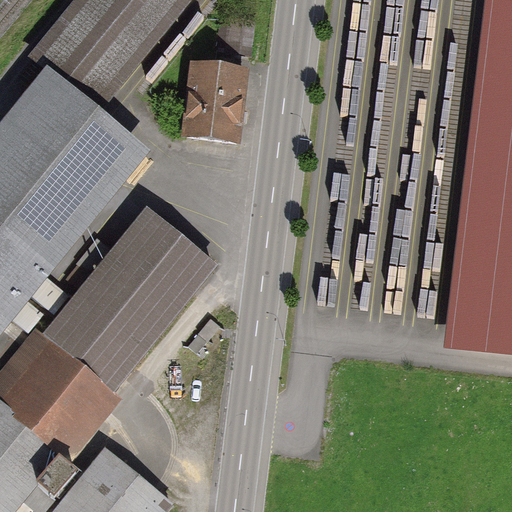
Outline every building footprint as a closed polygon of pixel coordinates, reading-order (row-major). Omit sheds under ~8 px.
[(84,0),(17,84),(36,99),(48,84),(100,126),(202,0),(84,0)] [(511,0),(486,0),(445,363),(511,370),(511,0)] [(251,80),(192,73),(182,150),(241,157),(251,80)] [(36,99),(0,142),(0,353),(152,169),(100,126),(48,84),(36,99)] [(0,511),(24,511),(218,279),(147,222),(0,401),(0,511)] [(172,511),(106,458),(62,511),(172,511)]
